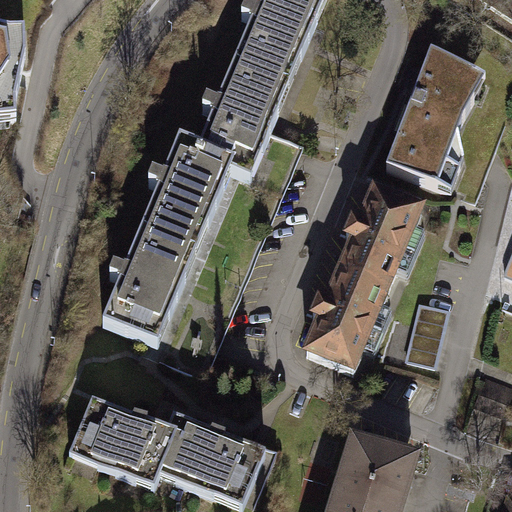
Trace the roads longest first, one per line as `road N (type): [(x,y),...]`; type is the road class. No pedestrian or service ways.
road 1 (residential): [(386,0),(392,22),(274,329),(288,383),(511,459)]
road 2 (residential): [(5,511),(14,426),(73,173),(126,58),(169,0)]
